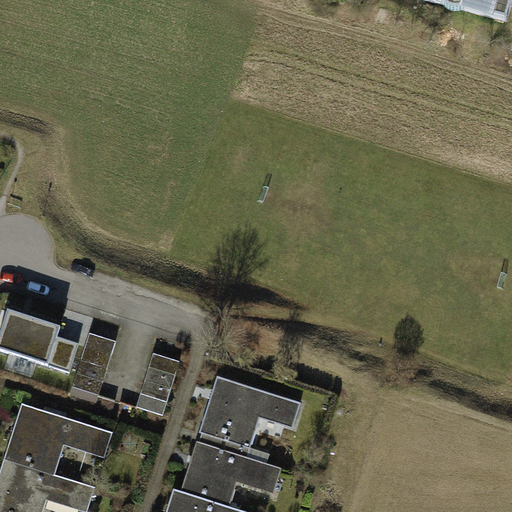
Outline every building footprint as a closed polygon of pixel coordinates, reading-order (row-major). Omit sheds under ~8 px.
[(511,0),(433,0),(508,25),(511,8),(511,0)] [(62,328),(10,312),(0,341),(0,349),(71,373),(80,345),(59,338),(62,328)] [(119,347),(96,339),(77,391),(101,399),(119,347)] [(178,367),(156,359),(140,408),(161,415),(178,367)] [(222,382),(180,511),(253,511),(240,508),(247,488),(280,499),(290,469),(253,457),(263,424),(299,436),(307,409),(222,382)] [(27,408),(0,494),(0,511),(45,511),(50,499),(90,511),(97,488),(63,477),(72,448),(112,460),(119,436),(27,408)]
